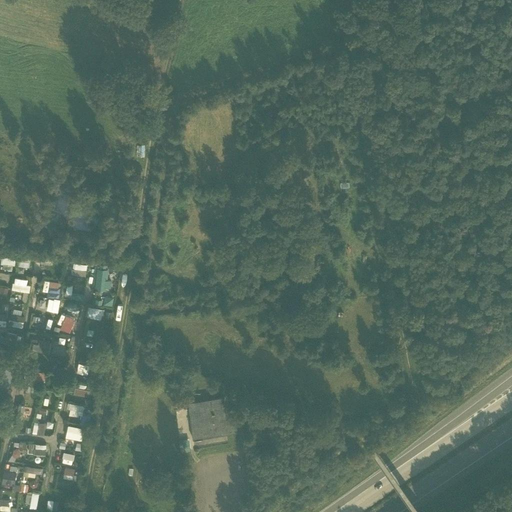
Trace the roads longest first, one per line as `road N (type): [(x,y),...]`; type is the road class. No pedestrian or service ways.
road 1 (track): [(343,0),(380,172),(411,402),(304,477),(271,511)]
road 2 (track): [(181,0),(77,511)]
road 3 (motorway): [(511,387),(395,470),(379,495)]
road 4 (motorway): [(511,405),(379,495)]
road 5 (motorway): [(396,511),(511,433)]
